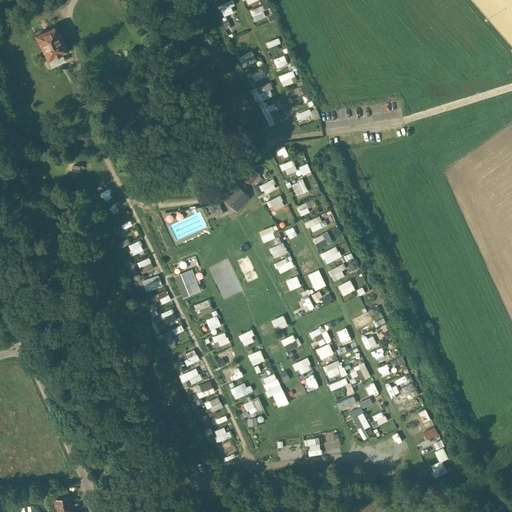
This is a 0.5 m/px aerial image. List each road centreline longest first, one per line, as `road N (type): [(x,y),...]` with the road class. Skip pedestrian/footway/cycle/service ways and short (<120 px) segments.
road 1 (unclassified): [(24,344),(95,511)]
road 2 (track): [(250,458),(194,484),(95,509)]
